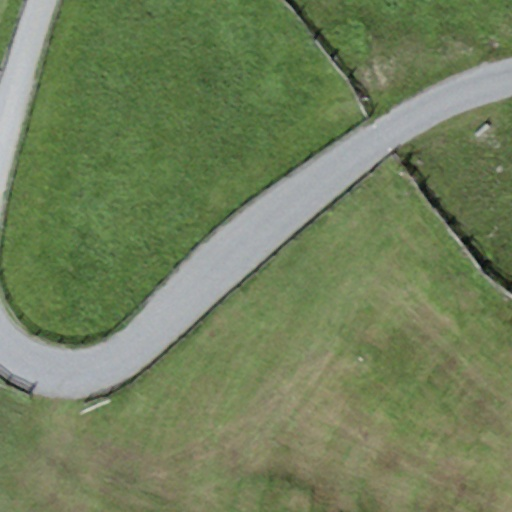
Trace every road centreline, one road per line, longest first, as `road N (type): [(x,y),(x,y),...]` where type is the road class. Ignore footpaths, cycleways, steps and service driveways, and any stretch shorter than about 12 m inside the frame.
road 1 (unclassified): [(511,84),(396,133),(231,254),(107,364),(77,374),(42,369),(0,339)]
road 2 (unclassified): [(0,166),(48,0)]
